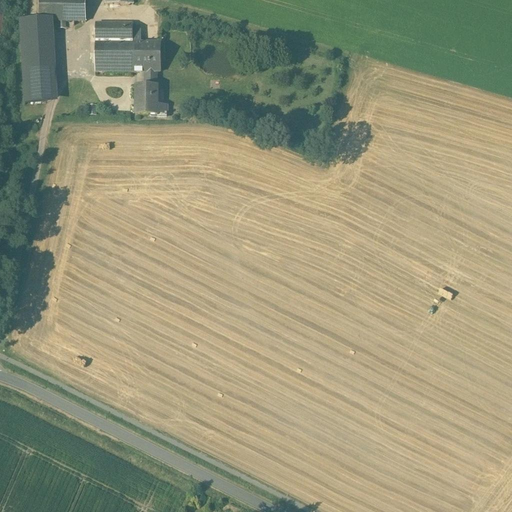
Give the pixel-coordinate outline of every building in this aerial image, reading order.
[(36,0),(37,21),(37,22),(41,22),(85,22),(85,0),(36,0)] [(46,97),(41,22),(37,22),(37,21),(19,21),(24,97),(46,97)] [(96,25),(95,73),(145,73),(157,73),(160,73),(160,44),(132,44),(132,25),(96,25)] [(145,73),(145,87),(157,87),(157,73),(145,73)] [(145,87),(136,87),(135,116),(157,117),(157,118),(167,118),(167,106),(158,106),(158,87),(157,87),(145,87)]
